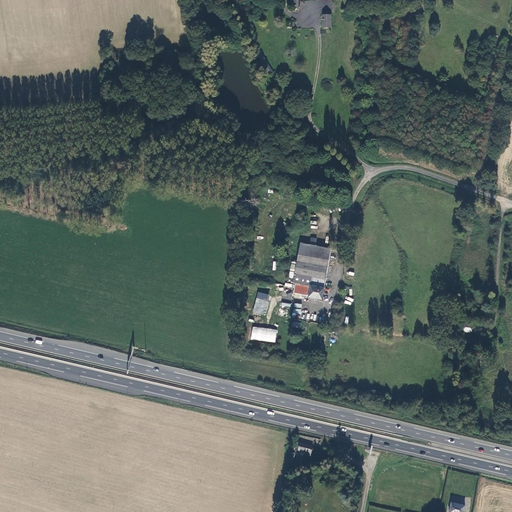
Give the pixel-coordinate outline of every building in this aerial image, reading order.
[(307,250),(298,248),(296,261),(305,263),(307,250)] [(305,263),(296,261),(292,283),(310,287),(310,288),(294,284),(293,292),(308,296),(307,297),(321,300),(329,254),(307,250),(305,263)] [(265,316),(271,295),(258,292),(252,312),(265,316)] [(251,340),(276,342),(277,329),(252,327),(251,340)] [(313,446),(297,442),(296,448),(299,449),(297,454),(301,455),(302,453),(311,455),(313,446)]
